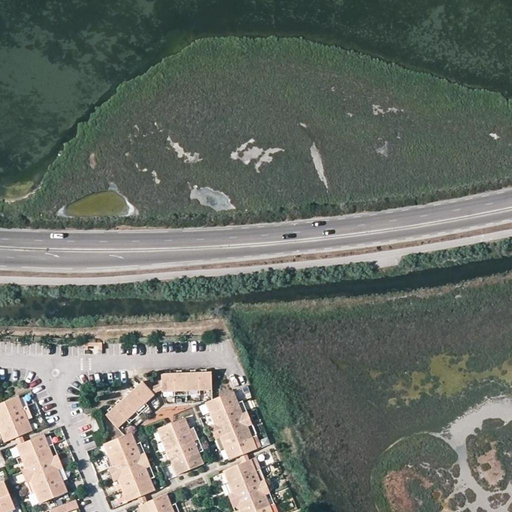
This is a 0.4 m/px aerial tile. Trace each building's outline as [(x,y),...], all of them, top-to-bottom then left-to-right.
[(85,352),(98,351),(97,343),(84,343),(85,352)] [(157,393),(157,394),(207,390),(206,373),(156,377),(157,387),(157,393)] [(101,416),(111,430),(149,398),(149,397),(145,392),(138,385),(101,416)] [(157,393),(157,387),(145,392),(149,397),(157,393)] [(202,403),(212,426),(216,437),(226,461),(236,457),(241,454),(252,450),(243,426),(238,415),(229,392),(202,403)] [(13,401),(0,406),(0,444),(1,446),(12,441),(18,439),(27,435),(13,401)] [(243,426),(248,424),(243,413),(238,415),(243,426)] [(49,425),(57,421),(54,414),(46,418),(49,425)] [(180,419),(153,430),(172,476),(199,465),(180,419)] [(212,439),(216,437),(212,426),(207,428),(212,439)] [(102,452),(109,469),(114,481),(124,504),(134,499),(140,497),(149,493),(140,470),(135,458),(126,435),(100,445),(102,452)] [(13,449),(22,472),(27,484),(36,506),(63,495),(54,473),(49,461),(40,438),(21,446),(15,448),(13,449)] [(21,446),(18,439),(12,441),(15,448),(21,446)] [(241,454),(236,457),(238,464),(244,461),(241,454)] [(140,456),(135,458),(140,470),(145,468),(140,456)] [(54,473),(59,471),(54,459),(49,461),(54,473)] [(219,472),(229,495),(234,506),(236,511),(267,511),(260,495),(256,484),(246,461),(244,461),(238,464),(219,472)] [(109,469),(104,471),(109,482),(114,481),(109,469)] [(22,472),(17,474),(22,486),(27,484),(22,472)] [(260,482),(256,484),(260,495),(265,493),(260,482)] [(0,511),(7,511),(11,511),(0,485),(0,511)] [(229,495),(225,497),(229,508),(234,506),(229,495)] [(136,507),(137,511),(169,511),(163,496),(143,504),(137,506),(136,507)] [(137,506),(143,504),(140,497),(134,499),(137,506)] [(50,511),(74,511),(80,510),(75,499),(49,510),(50,511)]
